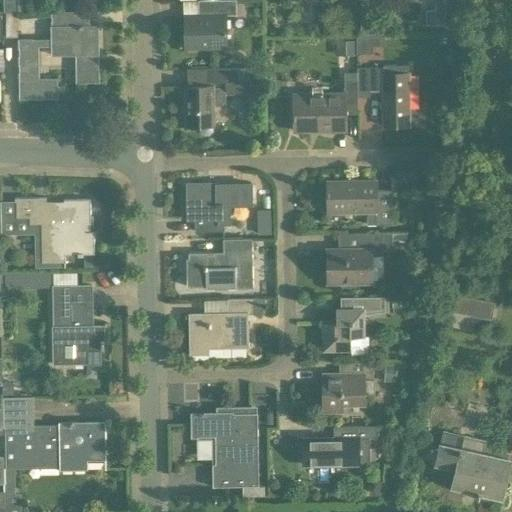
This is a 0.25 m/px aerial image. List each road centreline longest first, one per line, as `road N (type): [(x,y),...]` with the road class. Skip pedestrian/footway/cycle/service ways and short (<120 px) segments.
road 1 (residential): [(147,379),(280,371),(287,163)]
road 2 (residential): [(147,379),(145,164)]
road 3 (residential): [(144,155),(141,0)]
road 4 (residential): [(0,153),(144,155)]
road 5 (residential): [(145,164),(287,163)]
road 6 (residential): [(287,163),(425,161)]
road 7 (residential): [(149,511),(147,379)]
